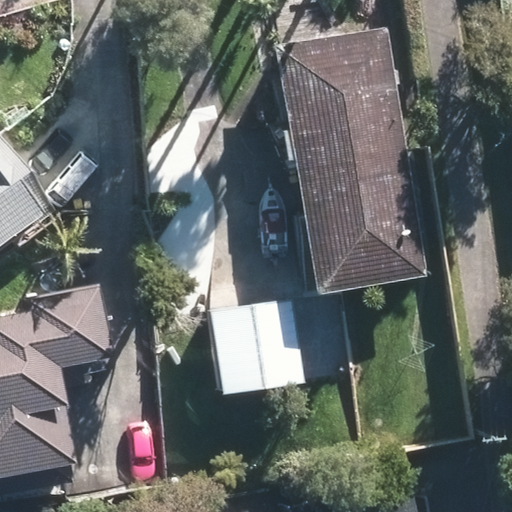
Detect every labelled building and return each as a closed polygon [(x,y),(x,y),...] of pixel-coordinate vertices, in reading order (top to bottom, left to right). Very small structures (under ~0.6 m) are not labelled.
[(410,261),(375,28),(277,42),(312,276),(410,261)] [(0,151),(0,223),(34,199),(0,151)] [(0,455),(55,446),(38,351),(93,341),(83,283),(20,294),(22,305),(0,308),(0,455)] [(293,374),(283,294),(212,303),(222,383),(293,374)] [(411,511),(408,493),(298,511),(411,511)]
